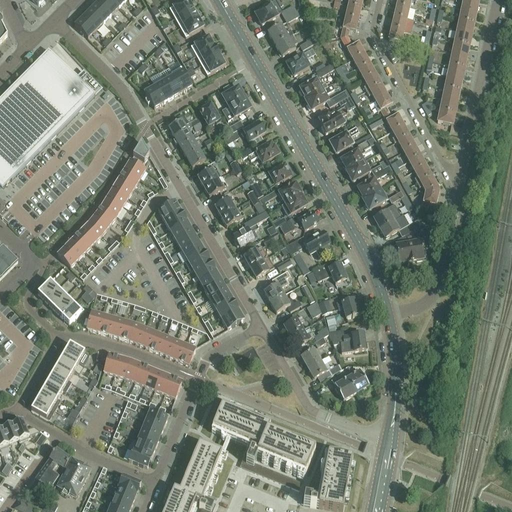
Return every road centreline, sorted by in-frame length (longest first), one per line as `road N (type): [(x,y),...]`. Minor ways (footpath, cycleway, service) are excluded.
road 1 (residential): [(260,326),(122,89),(53,21)]
road 2 (secondary): [(388,313),(377,278),(218,0)]
road 3 (residential): [(379,0),(372,34),(459,179)]
road 4 (residential): [(391,441),(311,409),(260,326)]
road 5 (unclassified): [(459,179),(496,0)]
road 6 (unclassified): [(388,313),(418,306),(435,290),(459,179)]
road 7 (secondary): [(391,441),(396,383),(388,313)]
road 8 (residential): [(197,378),(80,337)]
